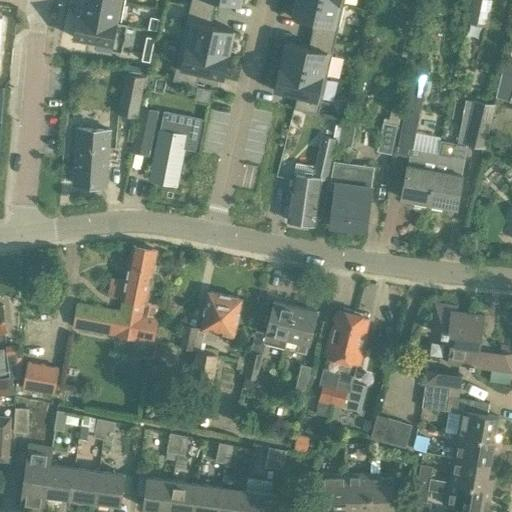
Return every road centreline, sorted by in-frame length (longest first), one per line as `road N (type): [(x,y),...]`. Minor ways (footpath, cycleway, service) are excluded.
road 1 (unclassified): [(213,234),(511,279)]
road 2 (residential): [(213,234),(267,0)]
road 3 (residential): [(26,233),(23,195),(45,0)]
road 4 (unclassified): [(26,233),(112,223),(213,234)]
